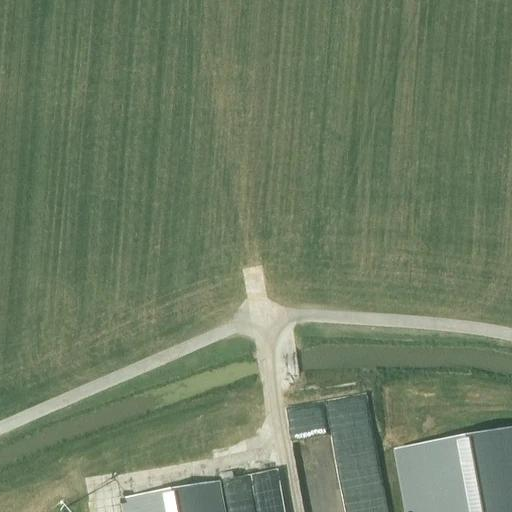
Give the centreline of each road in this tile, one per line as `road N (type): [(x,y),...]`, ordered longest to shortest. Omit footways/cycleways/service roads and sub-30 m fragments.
road 1 (track): [(511,334),(418,322),(260,318),(0,426)]
road 2 (track): [(260,318),(276,437)]
